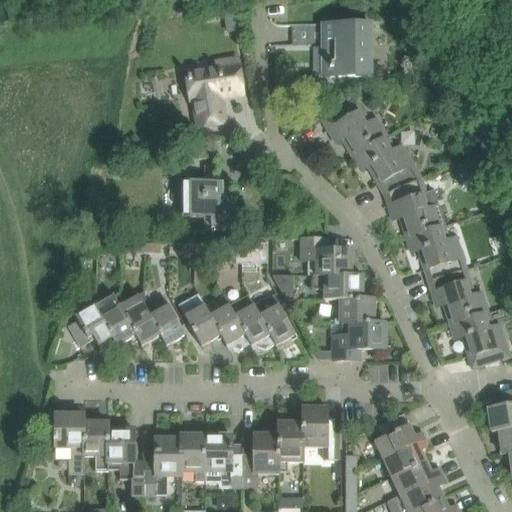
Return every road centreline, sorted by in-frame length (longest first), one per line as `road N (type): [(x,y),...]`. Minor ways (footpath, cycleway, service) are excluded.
road 1 (residential): [(46,389),(435,387)]
road 2 (residential): [(435,387),(374,253),(295,163),(261,145)]
road 3 (residential): [(498,511),(435,387)]
